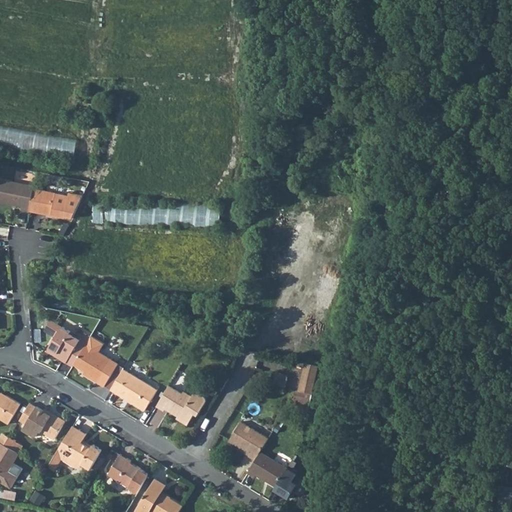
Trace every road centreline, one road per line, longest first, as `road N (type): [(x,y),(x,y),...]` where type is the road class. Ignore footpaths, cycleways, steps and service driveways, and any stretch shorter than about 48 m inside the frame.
road 1 (residential): [(15,360),(271,511)]
road 2 (residential): [(15,360),(28,237)]
